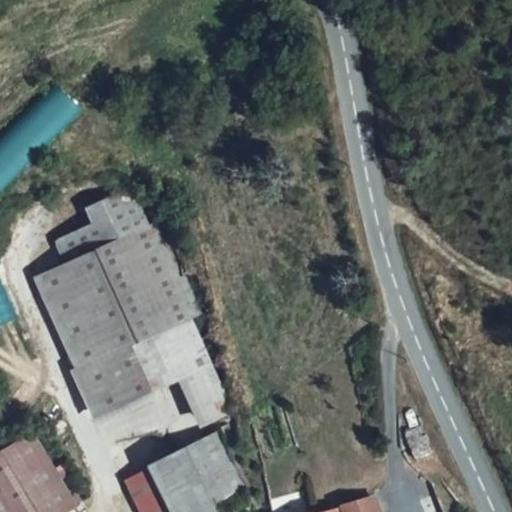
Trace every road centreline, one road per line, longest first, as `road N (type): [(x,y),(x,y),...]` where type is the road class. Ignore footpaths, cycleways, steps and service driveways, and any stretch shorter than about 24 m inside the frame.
road 1 (secondary): [(495,511),(409,316),(334,0)]
road 2 (track): [(379,212),(415,220),(477,273),(511,291)]
